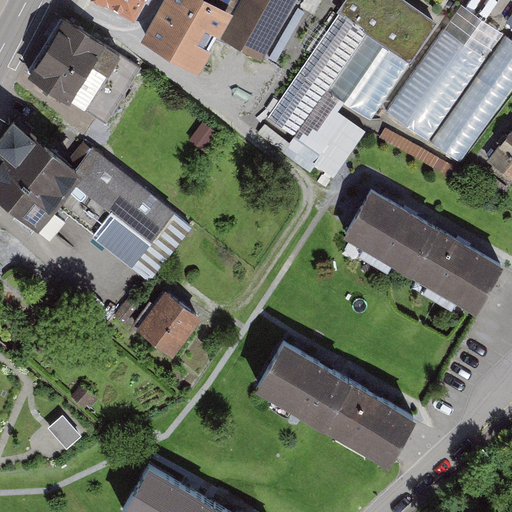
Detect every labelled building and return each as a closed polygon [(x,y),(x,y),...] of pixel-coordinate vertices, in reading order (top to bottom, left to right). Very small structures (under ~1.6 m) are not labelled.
[(160,0),(141,36),(201,69),(220,33),(259,54),(288,0),(160,0)] [(344,0),(258,129),(330,176),(436,15),(412,0),(344,0)] [(511,91),(511,38),(461,4),(386,114),(462,165),(511,91)] [(141,65),(60,16),(26,73),(106,122),(141,65)] [(80,159),(15,107),(0,126),(0,145),(1,147),(0,148),(0,196),(36,224),(55,200),(133,262),(175,208),(93,143),(80,159)] [(511,128),(486,160),(511,180),(511,128)] [(345,232),(411,270),(438,221),(372,183),(345,232)] [(505,259),(438,221),(411,270),(477,307),(505,259)] [(166,284),(138,323),(174,350),(203,311),(166,284)] [(257,383),(323,421),(351,372),(285,334),(257,383)] [(417,410),(351,372),(323,421),(389,459),(417,410)] [(123,508),(129,511),(208,511),(217,497),(151,460),(123,508)] [(243,511),(217,497),(208,511),(243,511)]
